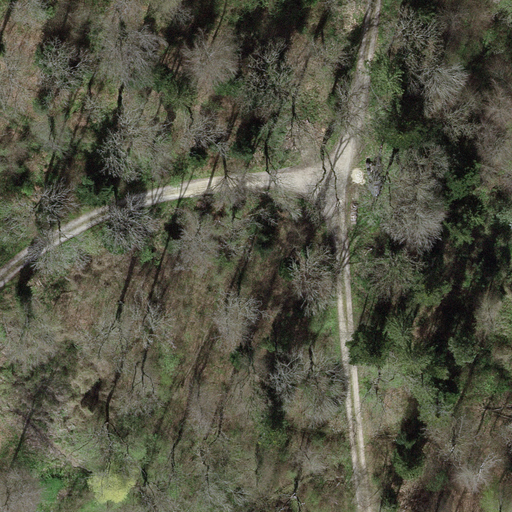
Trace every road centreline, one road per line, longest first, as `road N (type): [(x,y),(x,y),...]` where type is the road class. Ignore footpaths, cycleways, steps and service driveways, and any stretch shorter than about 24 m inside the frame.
road 1 (track): [(372,0),(335,194),(361,511)]
road 2 (track): [(0,289),(51,238),(116,210),(184,191),(244,186),(335,194)]
